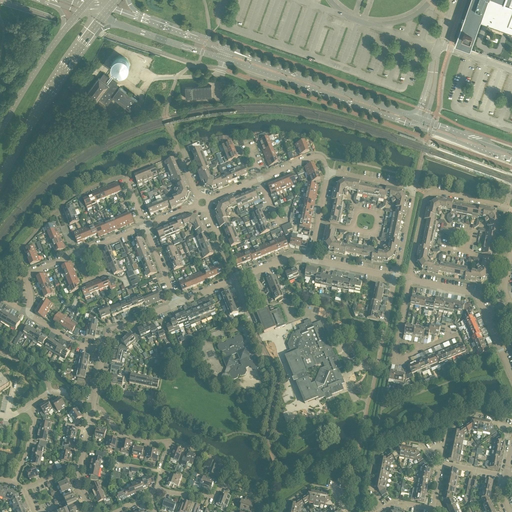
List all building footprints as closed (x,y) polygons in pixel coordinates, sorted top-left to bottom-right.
[(511,0),(470,0),(454,44),(470,50),(480,21),(511,31),(511,0)] [(129,65),(129,64),(129,63),(129,62),(129,61),(128,61),(128,60),(127,60),(127,59),(126,58),(125,58),(125,57),(124,57),(123,57),(123,56),(122,56),(121,56),(120,56),(119,56),(118,56),(118,57),(117,57),(116,57),(116,58),(115,58),(114,58),(114,59),(113,59),(113,60),(113,61),(112,61),(112,62),(112,63),(112,64),(111,64),(111,65),(111,66),(112,67),(112,68),(112,69),(113,69),(113,70),(113,71),(114,71),(114,72),(115,72),(115,73),(116,73),(117,73),(117,74),(118,74),(119,74),(120,74),(121,74),(122,74),(123,74),(124,74),(124,73),(125,73),(126,72),(127,72),(127,71),(128,71),(128,70),(128,69),(129,69),(129,68),(129,67),(129,66),(129,65)] [(117,83),(104,73),(100,78),(99,78),(98,78),(87,93),(87,94),(87,95),(96,101),(97,102),(98,101),(99,99),(107,105),(113,98),(129,110),(130,110),(131,110),(137,102),(137,101),(137,100),(121,88),(120,88),(119,88),(118,89),(117,88),(116,85),(117,83)] [(211,85),(185,87),(186,98),(212,97),(211,85)] [(260,147),(273,142),(272,140),(269,142),(268,138),(258,142),(260,147)] [(297,150),(306,146),(304,141),(295,145),(297,150)] [(262,152),(272,148),(271,145),(273,144),(273,142),(260,147),(262,152)] [(191,151),(193,157),(203,153),(201,150),(204,148),(202,144),(200,145),(199,143),(192,146),(194,150),(191,151)] [(222,147),(224,152),(233,148),(231,143),(222,147)] [(309,152),(306,146),(297,150),(299,155),(309,152)] [(235,153),(233,148),(224,152),(226,157),(235,153)] [(264,157),(277,152),(276,150),(273,151),(272,148),(262,152),(264,157)] [(278,154),(277,152),(264,157),(267,162),(276,158),(275,155),(278,154)] [(205,158),(203,153),(193,157),(195,162),(205,158)] [(226,157),(223,158),(225,163),(237,158),(235,153),(226,157)] [(197,167),(207,163),(205,158),(195,162),(197,167)] [(278,163),(276,158),(267,162),(269,167),(274,165),(275,167),(279,165),(278,163)] [(164,163),(166,168),(175,164),(173,159),(164,163)] [(209,168),(207,163),(197,167),(200,172),(206,169),(209,168)] [(168,173),(177,169),(175,164),(166,168),(168,173)] [(304,167),(306,173),(316,169),(314,164),(304,167)] [(244,166),(239,168),(243,177),(248,175),(244,166)] [(154,168),(149,170),(153,179),(158,177),(154,168)] [(243,177),(239,168),(234,170),(237,179),(243,177)] [(179,174),(177,169),(168,173),(170,178),(179,174)] [(208,174),(206,169),(200,172),(197,173),(198,173),(200,177),(208,174)] [(308,178),(318,174),(316,169),(306,173),(308,178)] [(153,179),(149,170),(144,172),(148,181),(153,179)] [(237,179),(234,170),(229,172),(233,181),(237,179)] [(148,181),(144,172),(139,174),(144,186),(145,185),(144,183),(148,181)] [(233,181),(229,172),(223,174),(225,177),(228,183),(233,181)] [(144,186),(139,174),(134,176),(138,186),(142,184),(143,186),(144,186)] [(181,179),(179,174),(170,178),(172,183),(175,182),(181,179)] [(210,179),(208,174),(200,177),(199,178),(201,183),(203,183),(210,180),(210,179)] [(295,180),(294,177),(293,174),(289,176),(289,177),(288,177),(292,187),(297,185),(295,180)] [(320,179),(318,174),(308,178),(311,183),(320,179)] [(228,183),(225,177),(220,179),(224,187),(228,185),(228,186),(229,186),(228,183)] [(292,187),(288,177),(283,180),(287,189),(292,187)] [(184,178),(175,182),(177,187),(186,183),(184,179),(184,178)] [(218,189),(215,182),(215,181),(210,179),(210,180),(203,183),(205,188),(206,187),(212,189),(213,191),(218,189)] [(224,187),(220,179),(215,181),(215,182),(218,189),(218,190),(224,188),(224,187)] [(287,189),(283,180),(278,182),(281,191),(287,189)] [(347,188),(348,181),(343,180),(343,182),(338,185),(336,184),(335,190),(342,191),(343,192),(348,189),(347,188)] [(281,191),(278,182),(272,184),(276,193),(281,191)] [(117,183),(112,185),(116,195),(119,193),(120,196),(122,195),(121,193),(117,183)] [(186,183),(177,187),(179,191),(180,192),(182,191),(188,189),(186,183)] [(276,193),(272,184),(267,186),(271,195),(276,193)] [(116,195),(112,185),(107,187),(112,200),(114,199),(112,196),(116,195)] [(112,200),(107,187),(102,189),(106,199),(109,197),(110,200),(112,200)] [(106,199),(102,189),(97,192),(102,204),(104,203),(102,200),(106,199)] [(187,189),(182,191),(180,192),(179,191),(178,196),(178,197),(181,204),(186,202),(185,200),(188,195),(189,194),(187,189)] [(254,191),(249,193),(253,203),(258,200),(254,191)] [(397,191),(395,199),(398,204),(399,203),(406,205),(407,199),(405,199),(402,194),(402,192),(397,191)] [(102,204),(97,192),(92,194),(93,196),(96,203),(99,202),(100,205),(102,204)] [(253,203),(249,193),(244,195),(248,205),(253,203)] [(248,205),(244,195),(239,197),(243,207),(248,205)] [(93,196),(88,198),(92,208),(97,206),(96,203),(93,196)] [(181,204),(178,196),(172,199),(176,207),(181,205),(181,204)] [(234,199),(233,197),(233,198),(228,200),(232,208),(236,206),(237,206),(234,199)] [(243,207),(239,197),(234,199),(237,206),(236,206),(238,209),(243,207)] [(92,208),(88,198),(83,201),(87,210),(92,208)] [(170,207),(168,200),(166,198),(161,200),(165,209),(170,207)] [(176,207),(172,199),(168,200),(171,209),(172,209),(171,209),(176,207)] [(232,208),(228,200),(228,199),(223,201),(223,202),(226,210),(232,208)] [(314,208),(315,202),(302,199),(301,201),(304,202),(303,206),(314,208)] [(440,208),(442,200),(436,199),(436,201),(431,205),(429,204),(428,210),(435,211),(436,212),(441,209),(440,208)] [(165,209),(161,200),(156,202),(160,211),(165,209)] [(160,211),(156,202),(151,204),(155,213),(160,211)] [(225,215),(226,210),(223,202),(218,205),(219,206),(217,212),(215,212),(217,218),(224,215),(225,215)] [(155,213),(151,204),(146,206),(150,215),(155,213)] [(65,214),(65,216),(75,212),(73,206),(62,211),(64,214),(65,214)] [(495,212),(490,210),(489,218),(488,218),(491,223),(492,222),(499,224),(500,219),(499,218),(495,213),(495,212)] [(128,215),(125,216),(129,225),(134,223),(130,214),(129,211),(127,212),(128,215)] [(252,215),(254,220),(263,216),(261,211),(252,215)] [(77,217),(75,212),(65,216),(68,221),(77,217)] [(124,228),(119,215),(117,216),(118,219),(115,220),(118,230),(124,228)] [(129,225),(125,216),(121,217),(120,215),(119,215),(124,228),(129,225)] [(192,215),(186,217),(189,225),(194,228),(194,227),(202,224),(199,219),(198,219),(192,217),(192,215)] [(227,220),(225,215),(224,215),(217,218),(216,218),(218,223),(219,223),(227,220)] [(189,225),(186,217),(186,216),(181,219),(184,227),(189,225)] [(265,221),(263,216),(254,220),(256,225),(265,221)] [(79,222),(77,217),(68,221),(70,226),(79,222)] [(113,232),(108,219),(107,220),(108,223),(105,224),(108,234),(113,232)] [(118,230),(115,220),(111,222),(110,219),(108,219),(113,232),(118,230)] [(176,221),(177,223),(179,229),(184,227),(181,219),(176,221)] [(229,224),(227,220),(219,223),(220,227),(220,228),(223,227),(229,224)] [(267,226),(265,221),(256,225),(258,230),(267,226)] [(309,229),(310,223),(297,221),(297,222),(300,223),(299,227),(309,229)] [(108,234),(105,224),(101,226),(100,223),(99,224),(104,236),(108,234)] [(177,223),(172,225),(176,235),(181,232),(179,229),(177,223)] [(203,223),(202,224),(194,227),(194,228),(196,232),(204,229),(205,229),(203,223)] [(225,232),(234,228),(232,223),(229,224),(223,227),(225,232)] [(44,234),(57,229),(54,224),(45,228),(46,232),(44,233),(44,234)] [(104,236),(99,224),(97,224),(98,227),(95,228),(97,235),(98,238),(104,236)] [(176,235),(172,225),(167,227),(171,237),(176,235)] [(97,235),(95,228),(93,226),(88,228),(92,237),(97,235)] [(269,232),(267,226),(258,230),(260,235),(269,232)] [(171,237),(167,227),(162,229),(166,239),(171,237)] [(92,237),(88,228),(83,230),(87,239),(92,237)] [(236,233),(234,228),(225,232),(227,237),(236,233)] [(49,238),(59,234),(57,229),(44,234),(45,236),(48,235),(49,238)] [(166,239),(162,229),(157,231),(160,241),(166,239)] [(206,233),(204,229),(196,232),(198,237),(202,236),(207,234),(207,233),(206,233)] [(87,239),(83,230),(78,232),(82,241),(87,239)] [(82,241),(78,232),(74,234),(73,234),(75,238),(77,245),(81,243),(80,242),(82,241)] [(229,242),(238,238),(236,233),(227,237),(229,242)] [(48,244),(61,239),(59,234),(49,238),(51,242),(48,243),(48,244)] [(204,235),(202,236),(198,237),(195,238),(197,244),(206,240),(204,235)] [(284,237),(279,239),(283,249),(288,247),(284,237)] [(133,242),(135,247),(144,243),(142,238),(133,242)] [(240,244),(238,238),(229,242),(231,247),(240,244)] [(336,244),(333,240),(325,238),(324,244),(326,244),(329,250),(328,251),(334,252),(335,245),(336,244)] [(63,244),(61,239),(48,244),(49,246),(52,245),(53,248),(63,244)] [(283,249),(279,239),(274,241),(278,251),(283,249)] [(209,245),(206,240),(197,244),(199,249),(209,245)] [(278,251),(274,241),(269,244),(273,253),(278,251)] [(147,248),(144,243),(135,247),(137,252),(147,248)] [(65,250),(63,244),(53,248),(56,254),(56,253),(56,255),(60,253),(60,252),(65,250)] [(273,253),(269,244),(264,246),(268,255),(273,253)] [(211,250),(209,245),(199,249),(201,254),(211,250)] [(268,255),(264,246),(259,248),(263,257),(268,255)] [(26,256),(35,252),(33,247),(24,251),(26,256)] [(112,247),(100,252),(102,257),(112,253),(114,252),(112,247)] [(165,251),(168,256),(177,252),(175,247),(165,251)] [(149,253),(147,248),(137,252),(139,257),(149,253)] [(263,257),(259,248),(254,250),(257,259),(263,257)] [(213,255),(211,250),(201,254),(203,259),(213,255)] [(257,259),(254,250),(249,252),(252,260),(253,261),(257,259)] [(249,252),(248,251),(243,253),(247,262),(252,260),(249,252)] [(395,259),(396,253),(388,252),(388,251),(383,254),(384,255),(382,262),(388,263),(388,262),(393,258),(395,259)] [(28,261),(38,257),(35,252),(26,256),(28,261)] [(170,261),(179,257),(177,252),(168,256),(170,261)] [(105,262),(114,258),(112,253),(102,257),(105,262)] [(141,262),(151,258),(149,253),(139,257),(141,262)] [(247,262),(243,253),(238,255),(242,264),(247,262)] [(242,264),(238,255),(233,257),(237,267),(241,266),(240,265),(242,264)] [(40,262),(38,257),(28,261),(30,266),(40,262)] [(172,266),(181,262),(179,257),(170,261),(172,266)] [(116,263),(114,258),(105,262),(107,267),(116,263)] [(153,263),(151,258),(141,262),(143,267),(153,263)] [(429,264),(426,259),(426,260),(418,258),(417,263),(419,264),(422,269),(422,271),(427,272),(429,264)] [(121,266),(119,261),(116,263),(107,267),(109,272),(112,271),(111,270),(118,268),(121,266)] [(183,267),(181,262),(172,266),(174,271),(183,267)] [(155,268),(153,263),(143,267),(146,272),(155,268)] [(61,274),(73,269),(71,264),(61,268),(63,271),(60,272),(61,274)] [(219,264),(214,266),(217,276),(219,275),(220,276),(223,275),(219,264)] [(121,266),(118,268),(111,270),(112,271),(114,276),(124,272),(121,266)] [(217,276),(214,266),(209,269),(212,278),(217,276)] [(157,273),(155,268),(146,272),(148,277),(157,273)] [(310,279),(312,269),(306,268),(306,271),(301,270),(302,279),(304,279),(304,277),(310,279)] [(66,278),(75,274),(73,269),(61,274),(61,276),(64,275),(66,278)] [(212,278),(209,269),(203,271),(204,272),(208,281),(207,280),(212,278)] [(302,279),(301,270),(297,272),(296,269),(290,271),(294,280),(299,278),(300,280),(302,279)] [(323,270),(321,269),(321,272),(320,274),(320,275),(317,275),(316,280),(315,280),(314,284),(320,285),(322,276),(323,273),(323,270)] [(488,278),(489,273),(482,271),(481,270),(477,273),(477,274),(476,282),(481,283),(481,281),(486,278),(488,278)] [(294,280),(290,271),(285,273),(288,282),(294,280)] [(204,272),(199,274),(203,283),(208,281),(204,272)] [(331,288),(335,272),(333,272),(332,276),(331,276),(331,278),(328,277),(326,287),(331,288)] [(36,278),(39,283),(48,279),(46,274),(36,278)] [(65,284),(77,279),(75,274),(66,278),(67,282),(64,283),(65,284)] [(203,283),(199,274),(194,276),(198,285),(203,283)] [(198,285),(194,276),(189,278),(193,288),(198,285)] [(266,279),(268,285),(277,281),(279,280),(277,276),(276,277),(275,276),(266,279)] [(106,281),(107,280),(106,278),(101,280),(106,292),(107,291),(106,288),(109,287),(106,281)] [(112,278),(107,280),(106,281),(109,287),(110,290),(116,288),(112,278)] [(193,288),(189,278),(184,280),(188,290),(193,288)] [(41,288),(50,285),(48,279),(39,283),(41,288)] [(79,284),(77,279),(65,284),(66,286),(68,285),(70,288),(76,285),(79,284)] [(106,292),(101,280),(96,282),(99,291),(103,290),(104,293),(106,292)] [(188,290),(184,280),(178,282),(182,292),(188,290)] [(279,286),(277,281),(268,285),(270,290),(279,286)] [(99,291),(96,282),(91,284),(96,296),(97,295),(96,292),(99,291)] [(96,296),(91,284),(85,286),(87,289),(90,295),(93,294),(94,297),(96,296)] [(52,290),(50,285),(41,288),(43,294),(52,290)] [(78,291),(76,285),(70,288),(67,289),(69,294),(78,291)] [(282,292),(279,286),(270,290),(273,295),(282,292)] [(87,289),(82,291),(85,300),(91,298),(90,295),(87,289)] [(157,292),(152,294),(156,303),(161,301),(160,297),(163,296),(160,289),(157,290),(157,292)] [(54,295),(52,290),(43,294),(45,299),(54,295)] [(284,290),(282,292),(273,295),(275,301),(278,300),(279,302),(286,299),(285,297),(287,296),(284,290)] [(223,294),(220,296),(222,301),(231,297),(233,297),(236,295),(235,294),(232,295),(231,294),(230,295),(229,292),(227,293),(223,294)] [(156,303),(152,294),(147,296),(151,305),(156,303)] [(142,298),(141,295),(135,297),(139,306),(144,304),(142,298)] [(147,296),(142,298),(144,304),(145,307),(151,305),(147,296)] [(130,315),(132,314),(131,312),(132,312),(131,310),(134,308),(130,299),(129,297),(123,299),(125,302),(128,311),(129,313),(130,315)] [(135,297),(130,299),(134,308),(136,307),(137,309),(138,309),(139,312),(141,311),(140,308),(139,306),(135,297)] [(233,302),(231,297),(222,301),(224,306),(233,302)] [(209,298),(208,299),(209,301),(208,302),(210,304),(206,306),(210,315),(216,312),(211,301),(209,298)] [(44,300),(41,304),(50,310),(52,305),(44,300)] [(128,311),(125,302),(119,304),(123,313),(128,311)] [(211,317),(210,315),(206,306),(203,307),(202,304),(201,302),(199,303),(206,320),(211,317)] [(234,306),(233,302),(224,306),(226,312),(235,308),(240,306),(239,304),(237,305),(236,305),(234,306)] [(201,322),(206,320),(199,303),(197,303),(199,307),(198,307),(199,309),(196,310),(201,322)] [(47,314),(50,310),(41,304),(38,309),(47,314)] [(123,313),(119,304),(114,306),(118,315),(123,313)] [(463,315),(471,306),(460,304),(458,313),(462,313),(463,315)] [(109,308),(108,306),(103,309),(106,317),(112,315),(109,308)] [(118,315),(114,306),(109,308),(112,315),(112,317),(118,315)] [(195,324),(201,322),(196,310),(193,311),(192,309),(191,309),(190,306),(188,307),(191,312),(195,324)] [(240,306),(235,308),(226,312),(228,317),(237,313),(236,310),(238,309),(241,308),(240,306)] [(378,312),(379,309),(369,307),(367,306),(366,312),(368,312),(383,315),(384,314),(378,312)] [(473,311),(471,306),(463,315),(465,320),(465,321),(473,317),(471,312),(473,311)] [(191,312),(188,307),(187,308),(188,310),(187,311),(188,313),(186,314),(185,313),(188,322),(190,325),(190,326),(195,324),(191,312)] [(0,321),(0,322),(8,309),(7,308),(5,310),(3,312),(1,311),(0,311),(0,321)] [(106,317),(103,309),(98,311),(97,308),(93,310),(90,313),(96,318),(97,315),(99,315),(101,320),(106,317)] [(286,326),(284,323),(279,313),(280,313),(279,309),(269,313),(267,308),(257,313),(256,312),(252,314),(253,318),(256,324),(260,322),(264,333),(274,329),(275,330),(286,326)] [(5,325),(10,317),(8,315),(9,312),(10,310),(8,309),(0,322),(5,325)] [(44,319),(47,314),(38,309),(35,314),(44,319)] [(58,325),(63,316),(58,313),(53,322),(58,325)] [(94,320),(96,318),(90,313),(89,315),(87,315),(86,315),(85,319),(86,320),(88,320),(87,326),(97,328),(98,322),(94,322),(94,320)] [(185,327),(190,325),(188,322),(185,313),(180,315),(183,324),(185,327)] [(10,328),(15,320),(18,315),(16,314),(13,318),(10,317),(5,325),(10,328)] [(18,315),(15,320),(10,328),(15,331),(20,323),(17,321),(18,320),(18,319),(20,316),(18,315)] [(183,324),(180,315),(174,317),(178,326),(183,324)] [(63,328),(68,319),(63,316),(58,325),(63,328)] [(178,326),(174,317),(175,319),(170,321),(173,330),(174,330),(179,328),(178,326)] [(465,320),(463,321),(465,326),(477,321),(476,319),(475,319),(474,319),(473,317),(465,321),(465,320)] [(479,321),(478,318),(476,319),(477,321),(465,326),(467,330),(477,326),(476,323),(477,323),(477,322),(479,321)] [(67,330),(73,322),(68,319),(63,328),(67,330)] [(304,325),(298,327),(300,331),(295,333),(296,334),(291,336),(287,345),(290,351),(287,352),(288,356),(285,357),(294,378),(294,377),(297,383),(296,383),(304,404),(315,399),(316,401),(325,397),(326,400),(332,397),(331,395),(343,390),(341,385),(344,384),(339,369),(342,368),(337,355),(335,356),(321,322),(312,325),(310,320),(303,322),(304,325)] [(173,330),(170,321),(171,323),(165,325),(169,335),(175,332),(174,330),(173,330)] [(77,325),(73,322),(67,330),(72,333),(77,325)] [(149,328),(148,325),(142,328),(146,337),(152,334),(149,328)] [(96,331),(97,328),(87,326),(86,332),(101,335),(101,333),(98,332),(98,331),(96,331)] [(156,329),(154,326),(149,328),(152,334),(153,337),(158,335),(156,329)] [(477,326),(467,330),(468,335),(481,329),(480,328),(479,327),(478,328),(477,326)] [(28,338),(33,330),(28,327),(26,330),(23,328),(19,335),(22,337),(23,335),(28,338)] [(32,341),(40,328),(38,327),(37,329),(35,332),(33,330),(28,338),(32,341)] [(168,344),(161,327),(156,329),(158,335),(160,341),(164,340),(166,345),(168,344)] [(37,344),(43,336),(40,334),(41,332),(41,331),(42,329),(40,328),(32,341),(37,344)] [(146,337),(142,328),(137,330),(138,333),(135,334),(138,342),(139,341),(142,340),(141,339),(146,337)] [(481,329),(468,335),(470,339),(472,338),(471,338),(473,338),(480,335),(481,335),(480,332),(481,332),(481,331),(481,329)] [(138,342),(135,334),(132,337),(130,334),(125,338),(131,345),(136,341),(137,343),(138,342)] [(482,339),(480,335),(473,338),(471,338),(472,338),(474,343),(482,339)] [(47,339),(43,336),(37,344),(42,347),(41,349),(43,350),(44,348),(45,349),(48,343),(46,341),(47,339)] [(256,360),(254,356),(249,343),(244,346),(243,344),(242,343),(243,341),(242,338),(238,336),(235,337),(233,341),(230,339),(227,341),(226,344),(222,343),(219,344),(217,347),(219,351),(222,352),(223,354),(222,354),(224,359),(222,359),(226,369),(224,374),(222,375),(221,378),(222,382),(226,383),(229,382),(230,379),(234,380),(237,379),(238,375),(242,377),(245,375),(246,372),(245,369),(250,367),(251,369),(255,370),(258,369),(259,365),(257,359),(256,360)] [(487,339),(486,336),(484,337),(485,338),(482,339),(474,343),(476,348),(484,344),(483,341),(484,341),(484,340),(485,340),(487,339)] [(131,345),(125,338),(121,341),(123,344),(119,347),(127,351),(128,350),(127,349),(131,345)] [(50,352),(55,343),(50,340),(48,343),(45,349),(50,352)] [(60,346),(55,343),(50,352),(55,355),(60,346)] [(60,358),(68,345),(66,343),(64,346),(63,346),(62,348),(60,346),(55,355),(60,358)] [(462,344),(457,346),(461,355),(462,358),(469,354),(466,346),(463,347),(462,344)] [(478,352),(486,348),(484,344),(476,348),(478,352)] [(69,346),(68,345),(60,358),(64,360),(70,352),(67,350),(68,349),(67,348),(69,346)] [(461,355),(457,346),(453,348),(456,357),(461,355)] [(126,354),(127,351),(119,347),(118,352),(114,351),(113,357),(122,359),(123,353),(126,354)] [(443,347),(441,348),(441,350),(443,349),(444,352),(448,360),(452,359),(448,350),(446,351),(446,350),(445,350),(443,347)] [(480,356),(488,353),(487,350),(488,350),(488,349),(489,348),(488,347),(486,348),(478,352),(480,356)] [(456,357),(453,348),(448,350),(452,359),(456,357)] [(448,360),(444,352),(440,354),(443,362),(448,360)] [(434,353),(433,354),(432,354),(432,356),(430,357),(434,365),(435,368),(439,366),(438,363),(435,356),(434,353)] [(440,354),(435,356),(438,363),(439,366),(440,367),(444,365),(443,362),(440,354)] [(121,364),(122,359),(113,357),(112,363),(115,363),(115,367),(122,368),(123,365),(121,364)] [(434,365),(430,357),(426,358),(429,367),(431,370),(435,368),(434,365)] [(417,358),(414,360),(415,361),(416,361),(417,362),(420,371),(421,371),(422,373),(426,372),(425,369),(421,360),(419,361),(419,360),(418,360),(417,358)] [(429,367),(426,358),(421,360),(425,369),(426,372),(431,370),(429,367)] [(420,371),(417,362),(412,364),(416,373),(420,371)] [(412,375),(416,373),(412,364),(408,366),(410,372),(408,373),(410,379),(413,377),(412,375)] [(86,371),(87,368),(77,366),(76,372),(92,375),(92,373),(88,372),(88,371),(86,371)] [(116,386),(119,376),(113,375),(113,373),(110,372),(108,380),(111,381),(111,385),(116,386)] [(135,385),(137,375),(131,374),(132,372),(128,372),(128,375),(127,380),(130,380),(129,384),(135,385)] [(410,379),(408,373),(405,374),(400,373),(398,382),(398,385),(398,384),(404,385),(405,385),(406,381),(410,379)] [(126,384),(127,380),(128,375),(124,374),(124,377),(119,376),(116,386),(122,387),(123,383),(126,384)] [(0,391),(8,386),(5,380),(4,381),(0,375),(0,391)] [(54,406),(51,408),(52,410),(55,414),(65,407),(60,399),(53,404),(54,406)] [(51,408),(48,403),(40,408),(43,412),(40,414),(44,420),(46,420),(47,418),(45,415),(52,410),(51,408)] [(82,417),(77,409),(69,414),(71,418),(70,419),(74,425),(74,426),(80,422),(78,419),(82,417)] [(480,421),(480,419),(475,418),(474,423),(473,423),(472,422),(473,423),(472,424),(473,425),(472,430),(473,430),(477,431),(479,421),(480,421)] [(43,423),(41,423),(39,432),(48,434),(48,433),(51,421),(46,420),(44,420),(43,423)] [(485,422),(484,422),(485,422),(483,432),(488,433),(488,434),(490,434),(491,436),(496,433),(491,426),(490,427),(490,426),(490,422),(485,420),(485,422)] [(473,423),(472,422),(465,427),(468,432),(471,430),(472,430),(473,425),(472,424),(473,423)] [(68,428),(66,437),(75,439),(77,430),(72,429),(73,426),(66,424),(65,428),(68,428)] [(457,432),(457,433),(458,434),(459,435),(464,436),(464,434),(467,432),(464,427),(457,432)] [(97,428),(95,438),(100,439),(104,439),(106,430),(97,428)] [(51,434),(48,433),(48,434),(39,432),(37,441),(40,441),(39,444),(45,446),(47,446),(47,443),(46,442),(48,436),(50,436),(51,434)] [(494,442),(493,447),(503,449),(504,449),(505,444),(501,443),(500,442),(501,441),(497,434),(492,437),(493,440),(493,442),(494,442)] [(75,439),(66,437),(66,441),(65,441),(64,442),(63,442),(63,443),(62,447),(64,447),(64,450),(70,451),(71,447),(74,448),(75,439)] [(117,452),(119,444),(116,444),(116,440),(107,438),(105,447),(114,449),(114,451),(117,452)] [(122,445),(119,444),(117,452),(129,454),(129,452),(130,452),(132,443),(123,441),(122,445)] [(45,449),(45,446),(39,444),(38,448),(34,447),(32,456),(41,458),(43,449),(45,449)] [(144,461),(146,453),(146,452),(143,451),(143,449),(134,447),(132,456),(140,457),(139,460),(144,461)] [(183,451),(174,448),(170,459),(178,462),(183,451)] [(399,451),(399,450),(399,449),(391,454),(395,459),(397,457),(399,458),(400,452),(399,451)] [(417,450),(411,449),(409,459),(414,460),(414,461),(416,461),(418,463),(423,460),(418,453),(417,454),(416,453),(417,450)] [(70,454),(70,451),(64,450),(61,462),(70,464),(72,455),(70,454)] [(149,454),(146,453),(144,461),(148,462),(148,460),(157,462),(159,453),(150,451),(149,454)] [(93,458),(91,467),(100,469),(101,460),(102,460),(103,457),(102,457),(103,453),(96,452),(95,458),(93,458)] [(192,465),(196,455),(189,453),(186,459),(184,458),(181,465),(186,467),(187,463),(192,465)] [(383,459),(384,461),(384,460),(385,462),(390,463),(391,463),(391,461),(394,460),(390,455),(383,459)] [(40,462),(41,458),(32,456),(30,465),(44,467),(44,465),(44,464),(44,463),(43,463),(40,462)] [(217,477),(220,468),(215,466),(214,467),(212,466),(213,462),(206,459),(204,467),(210,469),(208,474),(211,475),(212,475),(217,477)] [(420,469),(419,474),(430,476),(429,476),(431,476),(432,471),(428,470),(427,469),(428,468),(423,461),(419,464),(420,467),(420,469)] [(500,465),(488,462),(487,462),(486,468),(499,470),(500,465)] [(97,480),(100,469),(91,467),(89,476),(91,476),(90,481),(91,483),(97,480)] [(26,472),(30,481),(38,477),(35,468),(26,472)] [(462,472),(450,469),(450,473),(451,473),(450,475),(449,475),(458,477),(460,478),(462,472)] [(166,487),(172,489),(174,486),(178,487),(182,476),(176,474),(175,477),(170,475),(166,487)] [(148,477),(139,481),(143,490),(152,486),(151,484),(154,483),(151,477),(148,478),(148,477)] [(202,488),(210,491),(213,484),(210,483),(211,479),(203,477),(201,484),(203,485),(202,488)] [(97,480),(91,483),(92,486),(90,487),(94,495),(102,491),(99,483),(98,483),(97,480)] [(143,490),(139,481),(131,485),(132,487),(135,493),(143,490)] [(385,483),(376,481),(375,481),(374,487),(378,488),(379,489),(377,490),(382,497),(387,493),(385,491),(386,489),(384,489),(385,483)] [(58,486),(62,495),(71,491),(67,482),(58,486)] [(135,493),(132,487),(124,491),(128,499),(136,495),(135,493)] [(454,495),(456,489),(447,487),(447,488),(448,488),(447,490),(446,490),(445,496),(451,498),(455,498),(456,496),(454,495)] [(4,501),(8,491),(6,490),(6,489),(4,488),(3,489),(0,488),(0,497),(3,499),(2,500),(4,501)] [(425,497),(426,491),(416,489),(413,489),(412,494),(425,497)] [(10,502),(17,495),(12,493),(13,491),(11,490),(10,492),(8,491),(4,501),(5,501),(6,500),(10,501),(10,502)] [(73,495),(71,491),(62,495),(64,499),(73,495)] [(106,500),(102,491),(94,495),(98,503),(103,501),(104,504),(110,502),(109,498),(106,500)] [(128,499),(124,491),(116,494),(119,503),(128,499)] [(489,500),(490,494),(483,492),(481,498),(484,505),(490,503),(489,500)] [(321,494),(319,504),(324,505),(324,506),(326,506),(328,509),(333,505),(328,498),(327,499),(326,498),(327,494),(321,493),(321,494)] [(305,497),(304,495),(300,497),(305,504),(307,502),(309,503),(310,497),(309,496),(308,494),(305,497)] [(424,503),(425,497),(412,494),(411,500),(424,503)] [(17,495),(10,502),(12,505),(10,506),(11,508),(21,503),(20,501),(21,501),(20,498),(18,499),(17,495)] [(75,500),(73,495),(64,499),(66,503),(75,500)] [(219,497),(217,504),(216,506),(222,508),(222,506),(227,508),(231,498),(225,495),(223,499),(219,497)] [(458,505),(455,498),(451,498),(445,496),(444,501),(445,503),(444,503),(446,507),(447,507),(448,509),(447,509),(455,505),(455,506),(458,505)] [(165,500),(161,510),(165,511),(166,509),(169,510),(168,511),(172,511),(176,504),(172,503),(173,501),(169,499),(168,501),(165,500)] [(252,509),(255,502),(245,499),(244,502),(241,501),(240,506),(241,506),(240,510),(246,511),(248,511),(249,509),(250,510),(250,508),(252,509)] [(77,505),(75,500),(66,503),(68,508),(77,505)] [(293,505),(294,506),(295,507),(301,508),(301,506),(304,505),(300,500),(293,505)] [(188,511),(191,504),(184,502),(183,505),(180,504),(176,511),(188,511)] [(14,511),(26,506),(26,504),(22,506),(21,503),(11,508),(11,509),(13,509),(14,511)] [(490,503),(484,505),(483,506),(485,511),(493,508),(490,503)]
